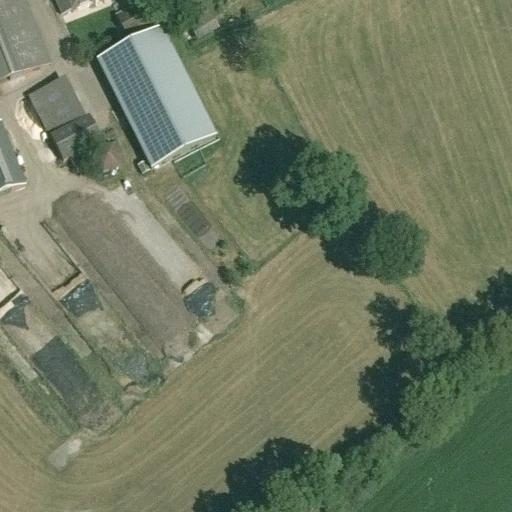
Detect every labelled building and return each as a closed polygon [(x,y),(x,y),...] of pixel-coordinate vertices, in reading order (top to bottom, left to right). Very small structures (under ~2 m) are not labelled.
[(0,0),(0,85),(49,66),(23,0),(0,0)] [(52,0),(61,20),(106,0),(105,0),(52,0)] [(127,42),(157,27),(145,3),(114,18),(127,42)] [(187,25),(190,30),(198,43),(218,31),(208,14),(187,25)] [(162,33),(95,66),(107,91),(150,173),(172,162),(216,140),(180,70),(174,57),(162,33)] [(86,122),(65,81),(27,100),(49,139),(63,165),(70,161),(77,175),(92,168),(85,154),(102,146),(88,120),(86,122)] [(0,197),(25,187),(0,124),(0,123),(0,197)] [(97,149),(91,163),(101,175),(116,172),(122,158),(112,147),(97,149)]
